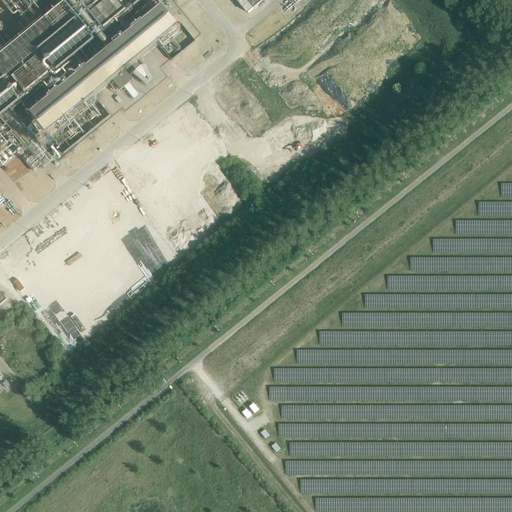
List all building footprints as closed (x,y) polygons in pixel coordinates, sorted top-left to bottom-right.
[(115,0),(97,15),(109,30),(129,15),(147,0),(115,0)] [(266,0),(265,0),(245,0),(254,10),(266,0)] [(31,115),(47,136),(113,82),(121,92),(125,89),(134,99),(139,95),(130,85),(134,82),(125,72),(132,66),(136,71),(134,75),(147,85),(150,82),(153,81),(145,65),(141,67),(138,62),(179,28),(162,8),(31,115)] [(75,9),(0,68),(0,136),(29,113),(108,51),(75,9)] [(172,59),(162,66),(171,79),(181,73),(172,59)] [(0,306),(7,300),(6,299),(8,298),(6,295),(3,291),(1,293),(0,291),(0,306)] [(17,385),(10,377),(2,383),(9,391),(17,385)]
